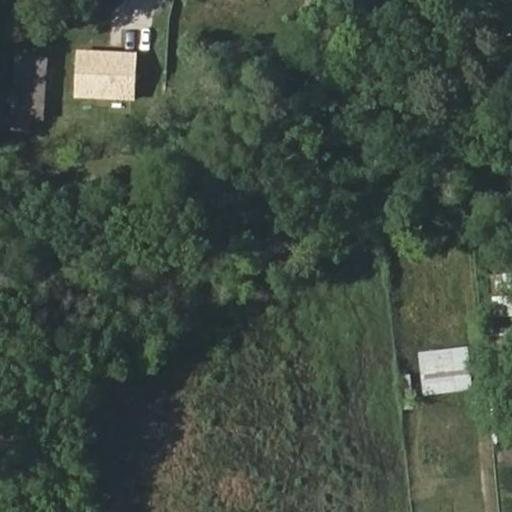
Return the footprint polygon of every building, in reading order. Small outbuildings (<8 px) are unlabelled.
[(76,51),(74,100),(140,103),(142,53),(76,51)] [(43,119),(47,58),(16,56),(12,117),(43,119)] [(511,334),(511,275),(494,277),(499,335),(511,334)] [(470,388),(465,350),(422,355),(426,393),(470,388)] [(511,381),(511,354),(502,356),(507,382),(511,381)]
